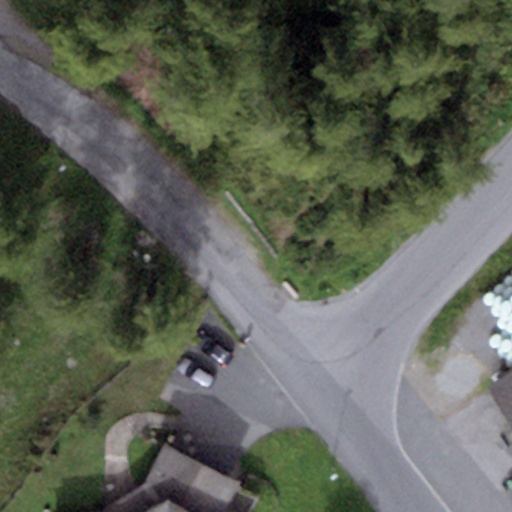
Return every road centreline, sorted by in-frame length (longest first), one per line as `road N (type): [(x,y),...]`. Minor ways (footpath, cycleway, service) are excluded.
road 1 (residential): [(0,63),(126,170),(326,388)]
road 2 (residential): [(511,186),(326,388)]
road 3 (residential): [(326,388),(421,511)]
